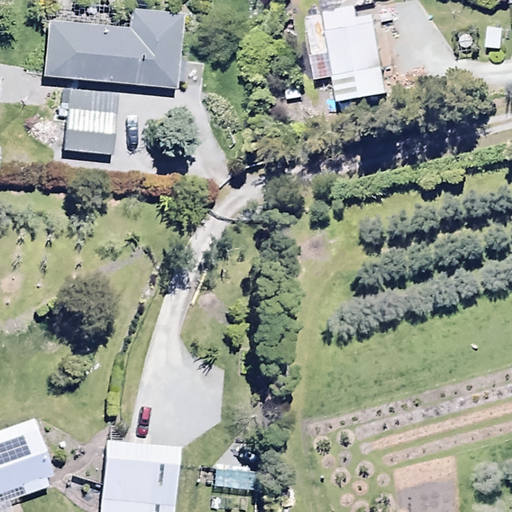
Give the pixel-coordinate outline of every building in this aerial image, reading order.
[(387,94),(370,0),(323,0),(326,12),(307,16),(318,80),(336,76),(341,102),(387,94)] [(183,14),(134,9),(132,31),(52,24),(47,78),(177,90),(183,14)] [(80,167),(100,169),(101,155),(112,156),(117,96),(69,92),(64,152),(82,153),(80,167)] [(56,484),(33,421),(0,432),(0,494),(22,486),(26,495),(56,484)] [(172,511),(179,448),(107,442),(100,511),(172,511)] [(262,490),(262,470),(217,469),(217,489),(262,490)]
